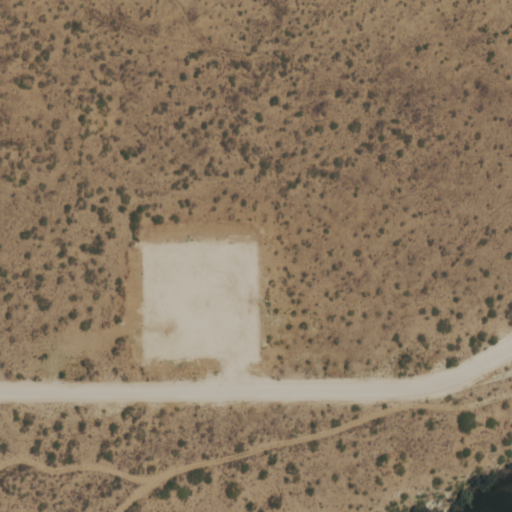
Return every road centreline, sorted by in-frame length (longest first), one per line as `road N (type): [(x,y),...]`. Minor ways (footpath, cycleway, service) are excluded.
road 1 (residential): [(0,466),(26,460),(53,474),(93,466),(159,481),(511,373)]
road 2 (residential): [(239,0),(88,116),(0,197)]
